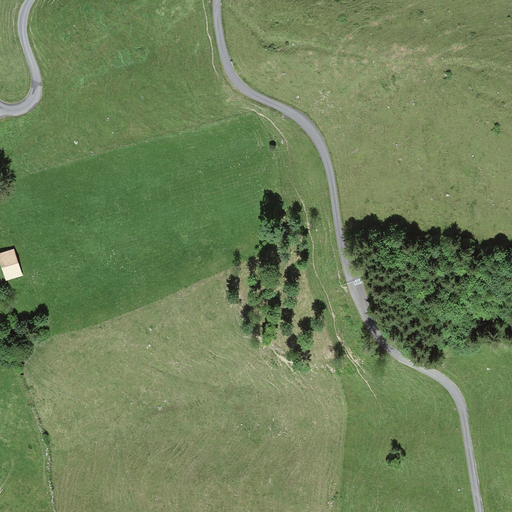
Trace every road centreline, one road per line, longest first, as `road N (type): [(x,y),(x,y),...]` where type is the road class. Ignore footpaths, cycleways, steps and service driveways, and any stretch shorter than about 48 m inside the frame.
road 1 (track): [(479,511),(459,400),(445,381),(380,337),(350,283),(324,151),(292,113),(240,84),(222,44),(218,0)]
road 2 (track): [(36,0),(26,21),(40,95),(16,111),(0,105)]
